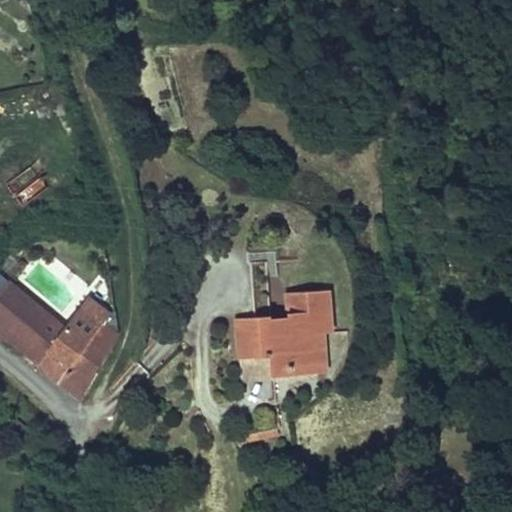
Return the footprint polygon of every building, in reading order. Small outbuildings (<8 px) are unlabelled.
[(21,151),(1,170),(19,189),(39,170),(21,151)] [(0,331),(81,394),(112,333),(112,329),(111,311),(108,312),(89,294),(66,324),(9,280),(0,289),(0,331)] [(328,339),(327,299),(283,300),(283,321),(284,337),(267,337),(267,322),(267,317),(237,318),(238,363),(269,362),(270,380),(314,379),(313,339),(325,339),(328,339)] [(267,322),(267,337),(284,337),(283,321),(267,322)] [(313,339),(314,379),(326,379),(325,339),(313,339)]
